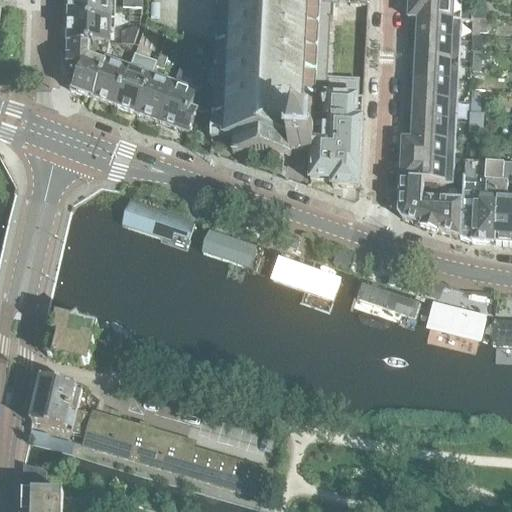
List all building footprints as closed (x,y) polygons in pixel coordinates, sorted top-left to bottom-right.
[(71,0),(71,11),(88,12),(88,9),(112,10),(112,0),(71,0)] [(292,158),(292,156),(313,156),(314,144),(314,130),(319,0),(218,0),(216,42),(215,70),(214,89),(213,124),(212,124),(211,140),(234,141),(233,156),(292,158)] [(319,0),(314,130),(314,144),(324,144),(326,78),(329,18),(333,18),(333,5),(370,7),(370,0),(319,0)] [(475,24),(476,3),(410,0),(409,21),(418,21),(465,23),(475,24)] [(144,2),(143,2),(124,1),(123,10),(131,11),(143,11),(144,2)] [(88,12),(71,11),(69,44),(70,44),(90,45),(90,46),(91,46),(91,47),(110,47),(112,10),(88,9),(88,12)] [(476,12),(476,21),(488,21),(488,13),(476,12)] [(464,43),(465,23),(418,21),(418,27),(416,29),(415,41),(464,43)] [(476,21),(475,38),(483,39),(483,34),(491,35),(492,22),(488,21),(476,21)] [(133,47),(141,27),(122,33),(121,46),(133,47)] [(486,39),(483,39),(475,38),(474,53),(476,53),(486,54),(486,39)] [(463,63),(464,43),(415,41),(414,53),(417,55),(416,61),(463,63)] [(90,45),(70,44),(69,60),(68,88),(72,93),(94,101),(108,63),(108,61),(106,60),(105,63),(91,58),(91,47),(91,46),(90,46),(90,45)] [(485,75),(486,54),(476,53),(475,74),(485,75)] [(131,69),(108,61),(108,63),(94,101),(116,109),(131,69)] [(462,84),(463,63),(416,61),(416,67),(414,70),(413,82),(462,84)] [(131,69),(116,109),(139,118),(153,77),(131,69)] [(153,77),(139,118),(161,126),(175,85),(153,77)] [(326,78),(324,144),(314,144),(313,156),(312,182),(333,183),(333,189),(363,190),(364,177),(365,177),(365,164),(364,163),(365,134),(367,134),(367,119),(361,119),(363,80),(326,78)] [(462,104),(462,84),(413,82),(412,93),(415,96),(414,102),(462,104)] [(175,85),(161,126),(189,136),(198,112),(194,111),(200,94),(175,85)] [(461,125),(462,104),(414,102),(414,108),(411,111),(411,122),(461,125)] [(471,117),(470,136),(483,137),(484,118),(471,117)] [(460,144),(461,125),(411,122),(410,134),(413,137),(412,142),(460,144)] [(459,165),(460,144),(412,142),(403,141),(402,163),(459,165)] [(466,151),(466,164),(474,164),(474,151),(466,151)] [(438,186),(458,187),(459,165),(402,163),(399,217),(403,222),(462,242),(464,204),(437,202),(438,186)] [(464,204),(462,242),(470,245),(494,247),(496,204),(497,186),(508,186),(508,185),(511,185),(511,166),(503,166),(474,164),(466,164),(465,180),(464,204)] [(511,201),(508,201),(508,186),(497,186),(494,247),(511,248),(511,201)] [(150,194),(147,202),(156,205),(159,198),(150,194)] [(192,248),(200,223),(132,200),(123,225),(192,248)] [(255,270),(263,246),(212,229),(204,253),(255,270)] [(289,248),(297,251),(301,243),(292,239),(289,248)] [(338,254),(333,266),(346,272),(351,259),(338,254)] [(338,302),(347,278),(286,257),(278,281),(338,302)] [(433,285),(421,280),(416,291),(428,296),(433,285)] [(433,295),(444,299),(449,285),(438,281),(433,295)] [(418,322),(425,307),(366,283),(360,299),(418,322)] [(486,346),(492,321),(435,307),(429,332),(486,346)] [(99,328),(57,319),(48,360),(90,369),(99,328)] [(511,347),(511,323),(499,322),(497,346),(511,347)] [(122,376),(129,344),(117,341),(110,373),(122,376)] [(79,412),(83,390),(43,380),(32,426),(73,435),(88,439),(85,448),(265,502),(273,476),(194,452),(195,446),(94,416),(79,412)] [(31,433),(30,442),(32,442),(33,443),(33,446),(71,456),(73,448),(43,439),(44,437),(31,433)] [(61,511),(62,501),(44,501),(45,474),(45,473),(26,468),(24,468),(24,494),(22,511),(61,511)]
